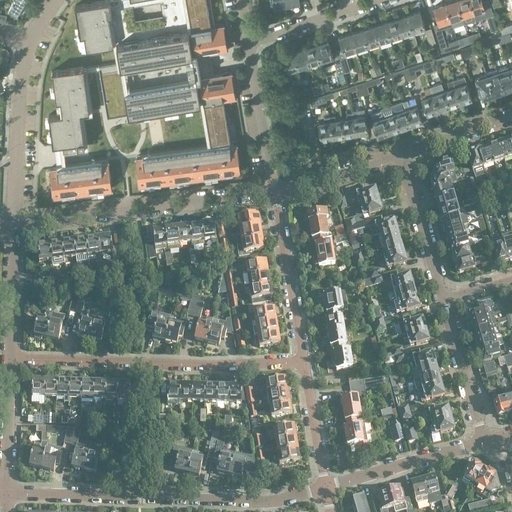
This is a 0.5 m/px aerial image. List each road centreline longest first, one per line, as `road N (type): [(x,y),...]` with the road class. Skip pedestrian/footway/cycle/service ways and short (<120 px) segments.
road 1 (residential): [(3,494),(271,502),(325,487)]
road 2 (residential): [(8,360),(232,369),(304,363)]
road 3 (residential): [(14,221),(273,191)]
road 4 (residential): [(14,221),(19,80),(30,40)]
road 5 (residential): [(304,363),(273,191)]
road 6 (residential): [(325,487),(485,439)]
road 7 (residential): [(443,298),(402,151)]
road 8 (residential): [(273,191),(249,43)]
road 9 (residential): [(485,439),(443,298)]
road 10 (residential): [(249,43),(385,0)]
road 11 (residential): [(8,360),(14,221)]
road 12 (residential): [(273,191),(402,151)]
road 13 (residential): [(3,494),(8,360)]
road 14 (residential): [(325,487),(304,363)]
